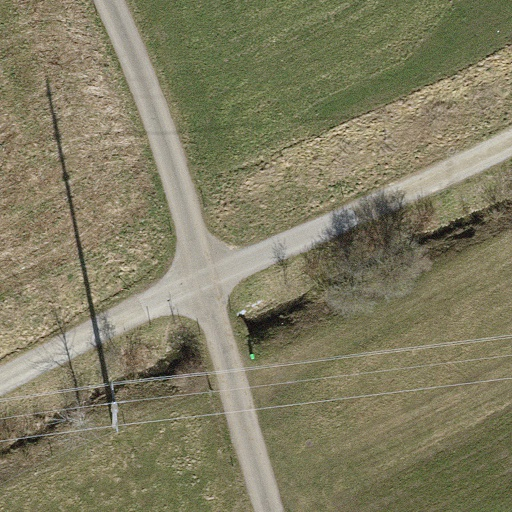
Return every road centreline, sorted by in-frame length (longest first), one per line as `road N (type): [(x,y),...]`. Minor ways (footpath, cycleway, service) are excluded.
road 1 (track): [(0,386),(206,284),(440,186),(511,144)]
road 2 (track): [(264,511),(206,284),(107,0)]
